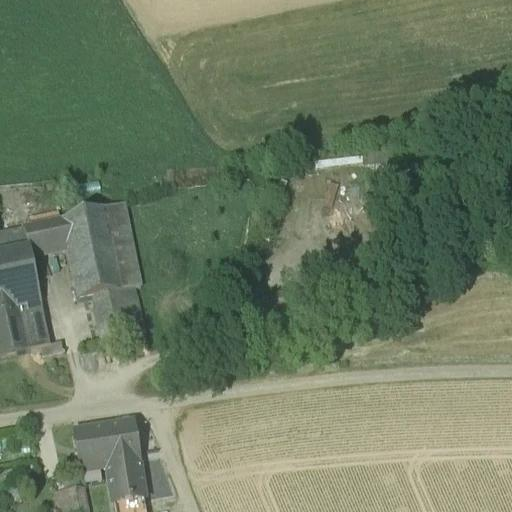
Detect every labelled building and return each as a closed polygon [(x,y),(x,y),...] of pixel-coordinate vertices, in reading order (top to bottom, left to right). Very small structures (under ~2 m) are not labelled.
[(123,208),(60,225),(65,247),(77,305),(92,302),(133,292),(140,291),(123,208)] [(60,225),(25,233),(30,260),(65,247),(60,225)] [(25,233),(0,237),(0,360),(40,352),(40,351),(49,349),(30,260),(25,233)] [(342,275),(259,304),(268,329),(351,299),(342,275)] [(144,337),(133,292),(92,302),(102,347),(144,337)] [(62,357),(60,346),(49,349),(40,351),(40,352),(42,361),(62,357)] [(132,429),(75,438),(81,476),(108,472),(138,468),(132,429)] [(144,511),(138,468),(108,472),(113,511),(144,511)] [(86,511),(83,493),(55,497),(57,511),(86,511)]
